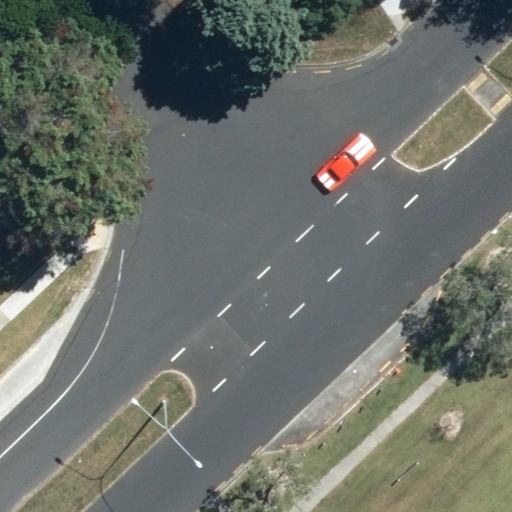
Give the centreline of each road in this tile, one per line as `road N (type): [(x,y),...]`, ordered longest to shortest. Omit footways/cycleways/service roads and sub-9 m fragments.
road 1 (secondary): [(0,443),(242,209)]
road 2 (secondary): [(242,209),(470,0)]
road 3 (secondary): [(349,320),(148,511)]
road 4 (secondary): [(511,167),(349,320)]
road 5 (secondary): [(349,320),(242,209)]
